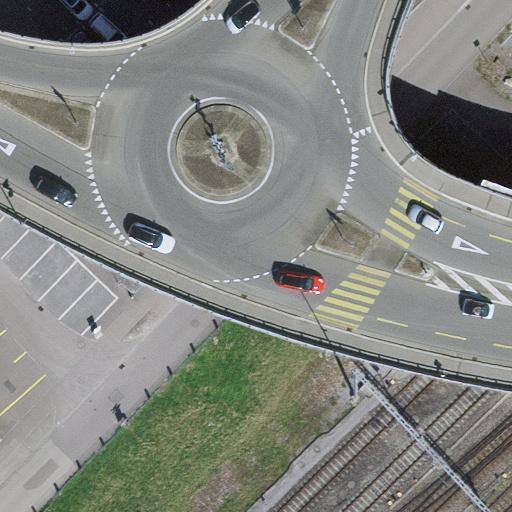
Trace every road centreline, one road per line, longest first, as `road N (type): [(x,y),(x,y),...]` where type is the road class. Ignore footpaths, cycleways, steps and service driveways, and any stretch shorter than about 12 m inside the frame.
road 1 (unclassified): [(9,511),(498,0)]
road 2 (primary): [(259,246),(373,295),(511,328)]
road 3 (primary): [(511,257),(402,215),(321,139)]
road 4 (primary): [(119,132),(126,194),(167,240),(228,254),(259,246)]
road 5 (primary): [(268,62),(238,51),(175,60),(149,77),(119,132)]
road 6 (primary): [(259,246),(308,203),(321,139)]
road 7 (primary): [(119,132),(0,93)]
